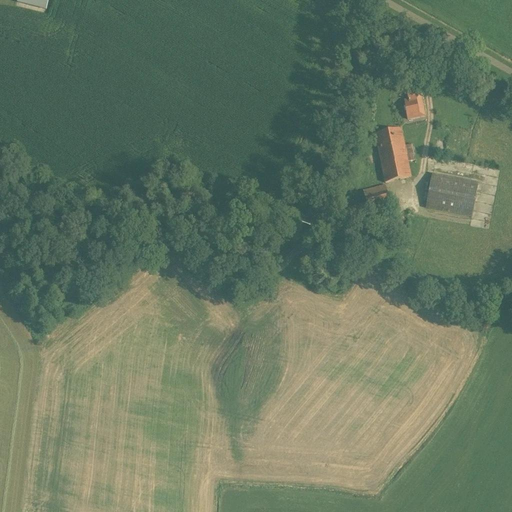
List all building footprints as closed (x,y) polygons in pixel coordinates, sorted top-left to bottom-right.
[(456,78),(436,71),(432,83),(452,91),(456,78)] [(414,92),(403,95),(407,120),(425,116),(421,97),(415,98),(414,92)] [(401,129),(375,135),(385,183),(411,177),(408,162),(416,160),(412,145),(405,147),(401,129)] [(432,174),(425,209),(472,218),(479,183),(432,174)] [(376,209),(378,209),(380,217),(389,214),(387,206),(388,206),(388,207),(391,207),(385,185),(363,191),(369,213),(376,211),(376,209)] [(300,223),(317,231),(330,201),(314,194),(300,223)] [(349,209),(352,221),(368,217),(365,204),(349,209)]
